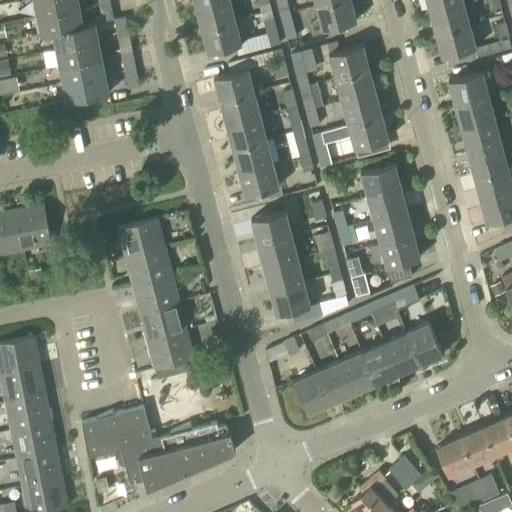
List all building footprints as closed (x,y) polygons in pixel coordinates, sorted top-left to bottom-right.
[(33,0),(37,17),(80,8),(78,0),(33,0)] [(201,28),(235,19),(229,0),(212,0),(195,4),(201,28)] [(257,0),(261,12),(271,10),(268,0),(257,0)] [(275,0),(280,16),(290,13),(287,0),(275,0)] [(350,0),(337,0),(316,6),(323,30),(356,21),(350,0)] [(426,0),(429,9),(461,0),(426,0)] [(435,32),(469,23),(462,0),(461,0),(429,9),(435,32)] [(500,0),(488,0),(491,10),(502,7),(500,0)] [(101,4),(99,5),(102,21),(114,19),(110,2),(101,4)] [(15,6),(0,10),(0,19),(17,15),(15,6)] [(84,25),(84,24),(80,8),(37,17),(41,35),(53,32),(52,32),(84,25)] [(280,43),(271,10),(261,12),(270,46),(280,43)] [(290,13),(280,16),(286,39),(297,36),(290,13)] [(118,37),(129,34),(125,16),(114,18),(118,37)] [(201,28),(208,52),(241,43),(235,19),(201,28)] [(469,23),(435,32),(442,56),(475,47),(477,56),(511,47),(509,38),(510,38),(505,21),(495,24),(499,40),(475,46),(469,23)] [(56,49),(98,40),(94,22),(84,24),(84,25),(52,32),(53,32),(56,49)] [(121,54),(133,51),(129,34),(118,37),(121,54)] [(59,66),(102,57),(98,40),(56,49),(59,66)] [(335,77),(368,68),(362,44),(329,52),(335,77)] [(278,77),(289,74),(282,47),(271,50),(274,61),(278,77)] [(125,71),(136,68),(133,51),(121,54),(125,71)] [(63,83),(105,74),(102,57),(59,66),(63,83)] [(244,57),(228,61),(230,72),(214,76),(220,100),(254,92),(244,57)] [(297,79),(307,76),(303,59),(292,62),(297,79)] [(136,68),(125,71),(128,88),(139,85),(136,68)] [(342,100),(375,91),(368,68),(335,77),(342,100)] [(454,105),(488,95),(482,71),(448,80),(454,105)] [(105,74),(63,83),(67,101),(109,92),(105,74)] [(286,108),(297,105),(292,88),(282,91),(286,108)] [(305,110),(324,105),(324,104),(315,106),(311,90),(301,93),(305,110)] [(348,124),(381,115),(375,91),(342,100),(348,124)] [(226,124),(260,115),(254,92),(220,100),(226,124)] [(461,128),(495,119),(488,95),(454,105),(461,128)] [(293,132),(303,129),(297,105),(286,108),(293,132)] [(324,105),(305,110),(311,134),(330,130),(324,105)] [(233,147),(266,139),(260,115),(226,124),(233,147)] [(381,115),(348,124),(354,148),(387,139),(381,115)] [(467,152),(501,143),(495,119),(461,128),(467,152)] [(299,155),(310,152),(303,129),(293,132),(299,155)] [(318,158),(328,155),(327,150),(324,138),(313,140),(316,151),(318,158)] [(239,171),(272,162),(266,139),(233,147),(239,171)] [(473,175),(507,166),(501,143),(467,152),(473,175)] [(310,152),(299,155),(303,171),(314,169),(310,152)] [(272,162),(239,171),(245,195),(279,186),(272,162)] [(367,195),(400,186),(394,162),(360,171),(367,195)] [(480,199),(511,190),(511,183),(507,166),(473,175),(480,199)] [(329,198),(339,195),(334,178),(324,180),(329,198)] [(373,219),(407,210),(400,186),(367,195),(373,219)] [(504,230),(511,227),(511,190),(480,199),(486,223),(501,219),(504,230)] [(316,219),(326,217),(322,199),(311,202),(316,219)] [(14,209),(22,249),(51,243),(43,203),(14,209)] [(257,242),(291,233),(285,208),(251,217),(257,242)] [(0,253),(22,249),(14,209),(0,211),(0,253)] [(337,229),(347,226),(343,209),(332,212),(337,229)] [(379,243),(413,234),(407,210),(373,219),(379,243)] [(125,256),(164,246),(156,217),(117,228),(125,256)] [(347,226),(337,229),(341,245),(352,242),(347,226)] [(319,251),(334,247),(330,231),(314,235),(319,251)] [(263,266),(297,257),(291,233),(257,242),(263,266)] [(408,261),(419,258),(413,234),(379,243),(371,245),(374,256),(382,253),(390,281),(412,275),(408,261)] [(499,261),(511,254),(511,241),(511,240),(493,247),(499,261)] [(132,284),(171,274),(164,246),(125,256),(132,284)] [(330,273),(341,271),(334,247),(319,251),(324,250),(330,273)] [(270,289),(303,280),(297,257),(263,266),(270,289)] [(369,291),(364,272),(352,276),(357,294),(369,291)] [(139,311),(178,301),(171,274),(132,284),(139,311)] [(303,280),(270,289),(276,313),(292,309),(295,322),(323,315),(319,301),(309,303),(303,280)] [(337,298),(347,296),(344,283),(333,286),(337,298)] [(388,293),(393,303),(394,303),(396,308),(419,298),(413,283),(388,293)] [(371,313),(393,303),(388,293),(366,303),(371,313)] [(147,339),(186,329),(178,301),(139,311),(147,339)] [(348,323),(371,313),(366,303),(344,313),(348,323)] [(327,333),(348,323),(344,313),(322,322),(327,333)] [(311,340),(327,333),(322,322),(306,329),(311,340)] [(405,332),(419,364),(442,354),(428,322),(405,332)] [(186,329),(147,339),(155,370),(157,378),(175,373),(172,363),(193,357),(186,329)] [(397,373),(419,364),(405,332),(383,341),(397,373)] [(0,372),(39,364),(33,335),(0,341),(0,372)] [(293,335),(283,339),(290,354),(300,350),(293,335)] [(374,383),(397,373),(383,341),(360,351),(374,383)] [(352,392),(374,383),(360,351),(339,360),(352,392)] [(330,402),(352,392),(339,360),(316,370),(330,402)] [(0,378),(5,400),(45,392),(39,364),(0,372),(0,378)] [(307,412),(330,402),(316,370),(293,380),(307,412)] [(10,429),(50,421),(45,392),(5,400),(10,429)] [(152,438),(143,405),(114,412),(113,409),(97,416),(97,417),(81,421),(88,456),(120,448),(129,483),(148,478),(150,486),(146,487),(146,488),(235,450),(229,430),(219,433),(216,421),(193,427),(190,422),(170,430),(171,433),(152,438)] [(494,453),(511,445),(511,432),(505,416),(482,426),(494,453)] [(16,457),(56,449),(50,421),(10,429),(16,457)] [(471,463),(494,453),(482,426),(459,436),(471,463)] [(448,473),(471,463),(459,436),(436,446),(448,473)] [(22,485),(62,477),(56,449),(16,457),(22,485)] [(406,487),(410,483),(427,468),(410,449),(388,467),(406,487)] [(427,468),(410,483),(418,492),(438,474),(430,465),(427,468)] [(377,511),(387,503),(387,504),(398,493),(386,480),(387,478),(379,469),(363,483),(367,487),(351,501),(360,511),(377,511)] [(478,478),(486,498),(499,492),(491,473),(478,478)] [(62,477),(22,485),(27,511),(36,511),(68,506),(62,477)] [(460,510),(486,498),(478,478),(449,491),(460,510)] [(495,497),(478,505),(479,507),(480,511),(494,511),(501,509),(495,497)] [(404,511),(394,511),(387,504),(387,503),(377,511),(426,511),(424,510),(421,511),(417,511),(412,506),(404,511)] [(440,511),(452,511),(456,511),(453,503),(440,509),(440,511)]
